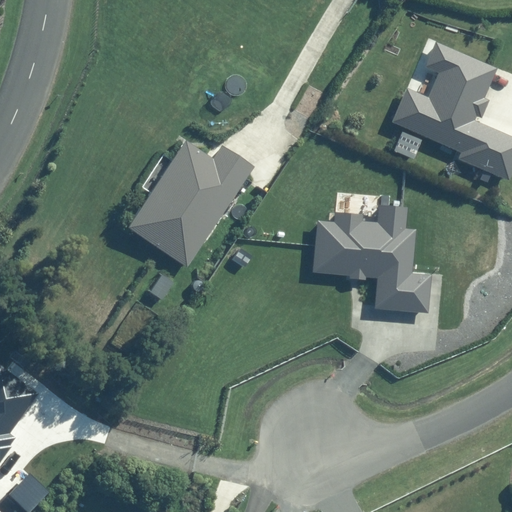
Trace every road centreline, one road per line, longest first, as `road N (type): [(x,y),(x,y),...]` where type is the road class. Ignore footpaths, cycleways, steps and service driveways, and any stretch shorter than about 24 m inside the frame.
road 1 (residential): [(511,389),(394,443),(308,451)]
road 2 (unclassified): [(49,0),(29,81),(0,147)]
